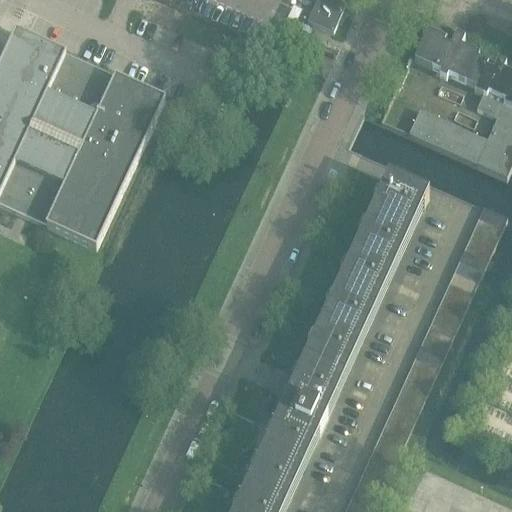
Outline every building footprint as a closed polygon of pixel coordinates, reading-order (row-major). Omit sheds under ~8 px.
[(333,38),(348,5),(345,0),(318,0),(307,26),(333,38)] [(155,125),(161,111),(165,105),(27,42),(15,36),(0,67),(0,210),(96,255),(155,125)] [(280,511),(418,212),(425,215),(430,203),(388,185),(238,511),(280,511)] [(507,224),(483,213),(478,224),(502,234),(507,224)] [(497,245),(502,234),(478,224),(473,234),(497,245)] [(497,245),(473,234),(468,245),(492,256),(497,245)] [(492,256),(468,245),(463,256),(487,267),(492,256)] [(487,267),(463,256),(458,266),(482,277),(487,267)] [(478,286),(482,277),(458,266),(454,277),(477,288),(478,286)] [(472,299),(477,288),(454,277),(449,288),(472,299)] [(472,299),(449,288),(444,299),(467,309),(472,299)] [(467,309),(444,299),(439,309),(462,320),(467,309)] [(462,320),(439,309),(434,320),(458,331),(462,320)] [(453,342),(458,331),(434,320),(429,331),(453,342)] [(453,342),(429,331),(424,342),(448,352),(453,342)] [(443,363),(448,352),(424,342),(419,352),(443,363)] [(443,363),(419,352),(414,363),(438,374),(443,363)] [(438,374),(414,363),(409,374),(433,384),(438,374)] [(428,395),(433,384),(409,374),(405,384),(428,395)] [(428,395),(405,384),(400,395),(423,406),(428,395)] [(423,406),(400,395),(395,406),(418,417),(423,406)] [(418,417),(395,406),(390,417),(413,427),(418,417)] [(409,438),(413,427),(390,417),(385,427),(409,438)] [(404,449),(409,438),(385,427),(380,438),(404,449)] [(404,449),(380,438),(375,449),(399,459),(404,449)] [(399,459),(375,449),(370,459),(394,470),(399,459)] [(394,470),(370,459),(365,470),(389,481),(394,470)] [(384,492),(389,481),(365,470),(361,481),(384,492)] [(379,502),(384,492),(361,481),(356,492),(379,502)] [(374,511),(379,502),(356,492),(351,502),(372,511),(374,511)] [(372,511),(351,502),(346,511),(372,511)]
